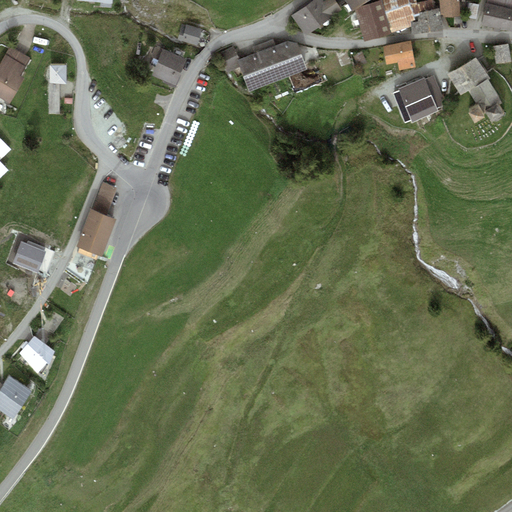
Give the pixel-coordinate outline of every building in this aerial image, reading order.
[(341,9),(334,0),(313,0),(292,16),(306,35),(341,9)] [(346,0),(351,8),(365,0),(346,0)] [(381,0),(392,32),(412,26),(414,20),(409,4),(417,3),(416,0),(381,0)] [(439,8),(435,9),(433,0),(428,0),(417,3),(409,4),(414,20),(412,26),(414,34),(442,28),(439,8)] [(440,0),(442,14),(443,14),(443,18),(461,17),(459,0),(440,0)] [(511,0),(486,0),(482,25),(511,30),(511,0)] [(381,1),(355,9),(364,41),(391,33),(381,1)] [(468,3),(465,16),(476,18),(478,5),(468,3)] [(186,25),(182,24),(177,39),(197,44),(201,28),(186,24),(186,25)] [(256,54),(237,62),(232,50),(220,54),(228,73),(239,69),(249,93),(308,69),(297,43),(287,41),(275,46),(273,40),(253,48),(256,54)] [(410,41),(383,46),(386,64),(397,62),(398,70),(415,68),(410,41)] [(507,44),(493,47),(496,64),(510,61),(507,44)] [(30,57),(9,46),(0,63),(0,96),(11,102),(25,78),(20,75),(30,57)] [(187,59),(155,46),(150,56),(158,59),(151,76),(175,86),(187,59)] [(361,51),(353,55),(358,67),(366,63),(361,51)] [(488,76),(476,57),(448,75),(458,91),(460,94),(488,76)] [(67,65),(50,64),(49,83),(60,84),(66,84),(67,65)] [(425,77),(391,92),(392,95),(389,97),(397,115),(400,114),(405,126),(415,122),(417,126),(442,111),(440,108),(444,104),(436,75),(425,78),(425,77)] [(488,79),(468,91),(479,106),(485,117),(488,115),(490,120),(489,121),(491,122),(492,121),(497,121),(502,118),(503,116),(504,117),(505,113),(503,112),(500,105),(503,103),(488,79)] [(60,84),(49,83),(48,114),(59,114),(60,84)] [(479,106),(468,112),(474,123),(485,117),(479,106)] [(0,177),(9,169),(0,159),(9,151),(0,140),(0,177)] [(116,218),(107,216),(118,188),(111,186),(101,182),(75,246),(95,253),(101,256),(110,232),(116,218)] [(35,338),(21,354),(39,372),(48,361),(55,351),(35,338)] [(33,390),(11,375),(0,392),(0,408),(15,418),(33,390)]
